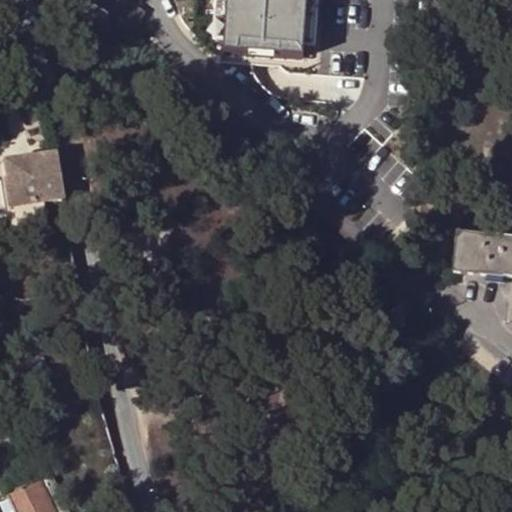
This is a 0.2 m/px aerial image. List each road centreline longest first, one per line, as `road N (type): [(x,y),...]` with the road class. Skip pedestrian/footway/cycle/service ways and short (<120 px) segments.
road 1 (residential): [(31,22),(59,95),(95,298),(159,511)]
road 2 (residential): [(152,0),(172,38),(283,133),(321,144),(367,125),(381,85),(386,0)]
